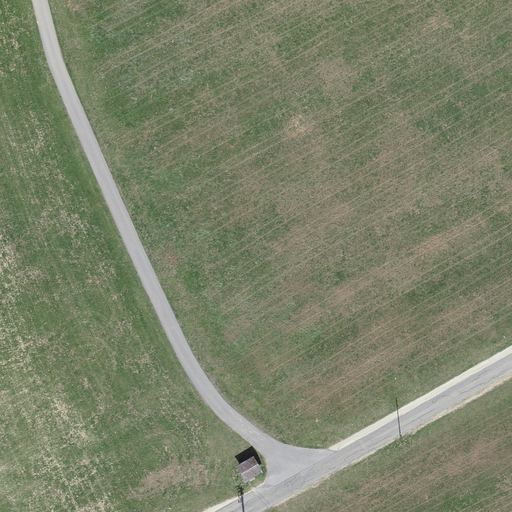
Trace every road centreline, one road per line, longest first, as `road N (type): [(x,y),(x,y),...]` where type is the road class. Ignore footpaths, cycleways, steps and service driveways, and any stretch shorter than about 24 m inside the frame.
road 1 (residential): [(45,0),(71,89),(193,367),(242,423),(307,469)]
road 2 (unclassified): [(511,353),(307,469)]
